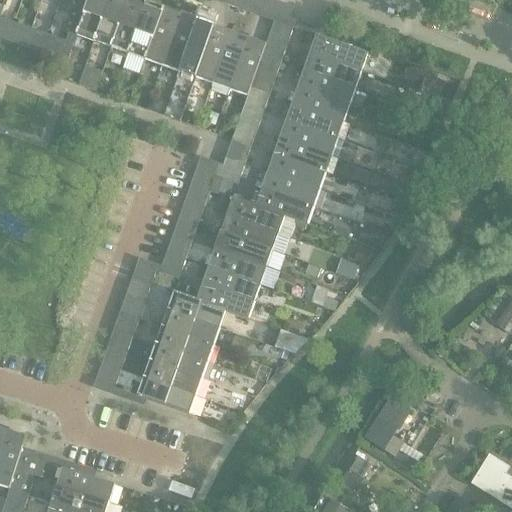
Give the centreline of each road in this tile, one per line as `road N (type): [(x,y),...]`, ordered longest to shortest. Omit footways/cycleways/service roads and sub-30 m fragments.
road 1 (residential): [(269,511),(511,114)]
road 2 (residential): [(160,152),(71,403),(0,382)]
road 3 (residential): [(511,43),(395,0)]
